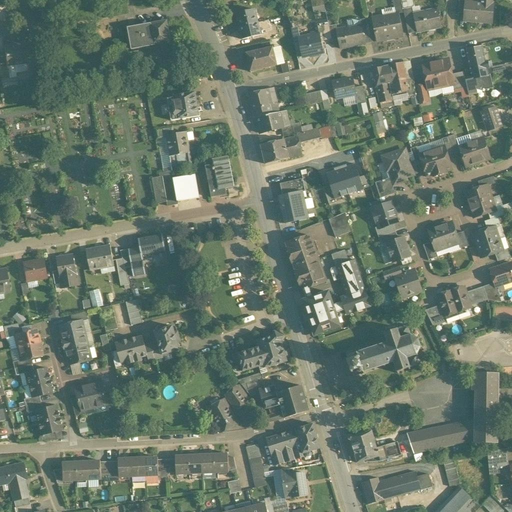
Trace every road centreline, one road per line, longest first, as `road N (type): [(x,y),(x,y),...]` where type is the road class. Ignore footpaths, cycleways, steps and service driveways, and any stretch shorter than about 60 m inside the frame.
road 1 (residential): [(229,91),(511,31)]
road 2 (residential): [(0,250),(261,201)]
road 3 (residential): [(76,446),(226,439),(323,415)]
road 4 (residential): [(291,313),(200,347),(190,314)]
